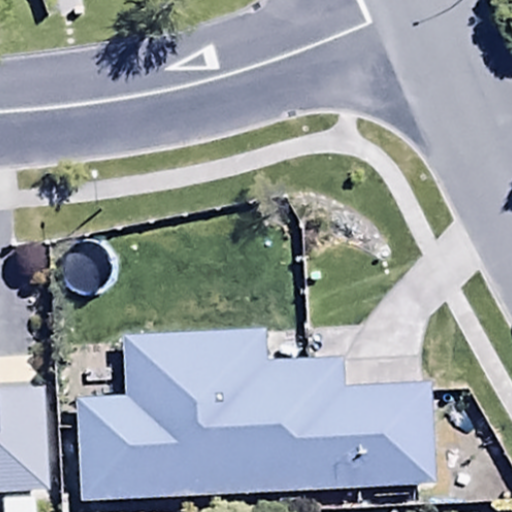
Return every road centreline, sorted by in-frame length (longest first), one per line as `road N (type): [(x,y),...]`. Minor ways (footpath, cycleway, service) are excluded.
road 1 (residential): [(414,3),(132,99),(0,108)]
road 2 (residential): [(414,3),(511,230)]
